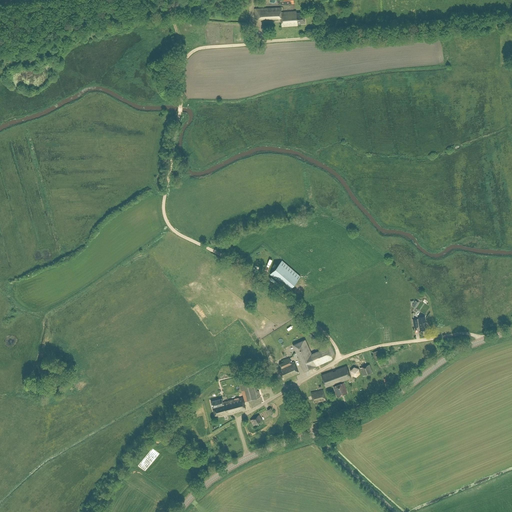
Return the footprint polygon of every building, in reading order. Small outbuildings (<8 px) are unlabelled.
[(296,10),(285,11),(281,11),(281,6),(255,8),(255,19),(281,18),(281,26),(298,26),(298,24),(305,23),(304,11),(296,12),(296,10)] [(270,274),(288,290),(300,276),(282,260),(270,274)] [(418,318),(413,319),(414,327),(419,326),(420,330),(426,329),(424,316),(418,317),(418,318)] [(305,340),(293,345),(298,357),(298,358),(304,371),(315,366),(314,366),(331,358),(332,357),(331,355),(333,353),(329,343),(319,347),(320,349),(311,353),(305,340)] [(293,362),(292,363),(286,366),(285,362),(279,364),(281,368),(279,369),(284,379),(298,373),(293,362)] [(360,368),(363,375),(372,372),(369,364),(360,368)] [(322,375),(326,386),(350,377),(346,366),(322,375)] [(350,370),(351,375),(356,377),(360,373),(359,368),(354,366),(350,370)] [(244,400),(248,399),(260,396),(258,390),(257,391),(254,380),(240,384),(244,400)] [(343,382),(333,386),(337,396),(347,392),(343,382)] [(323,389),(311,392),(313,403),(325,400),(323,389)] [(211,401),(215,415),(226,412),(227,413),(230,412),(231,413),(246,409),(243,397),(223,402),(222,398),(211,401)] [(251,420),(254,425),(262,419),(259,414),(251,420)]
